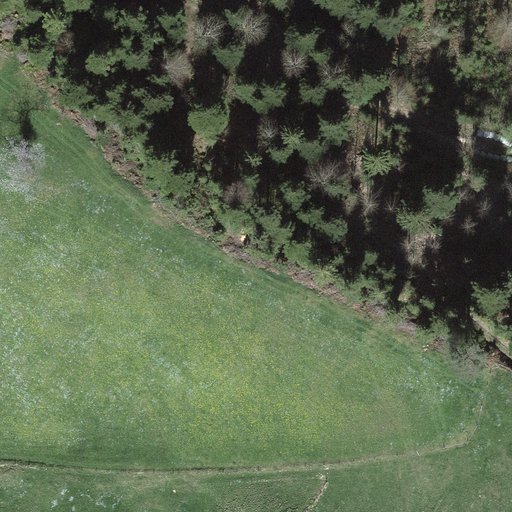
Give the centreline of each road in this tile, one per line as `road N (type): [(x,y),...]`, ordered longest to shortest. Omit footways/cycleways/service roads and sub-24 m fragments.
road 1 (track): [(176,0),(211,93),(237,128),(511,349)]
road 2 (track): [(507,149),(285,69),(185,0)]
